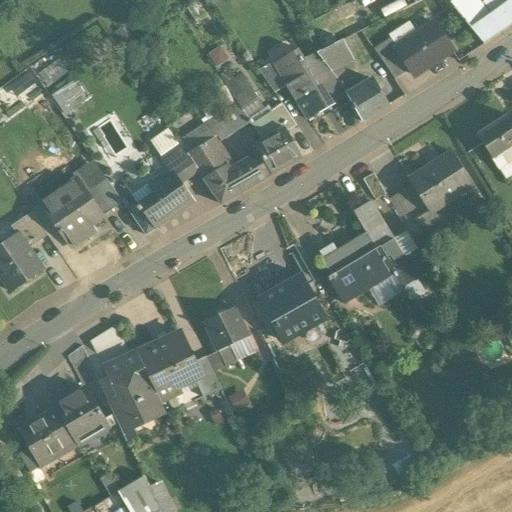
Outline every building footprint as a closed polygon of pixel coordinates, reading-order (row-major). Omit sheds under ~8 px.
[(263,0),(273,14),(282,7),(276,0),(263,0)] [(309,0),(295,0),(284,9),(290,19),(314,7),(309,0)] [(374,0),(368,0),(343,14),(354,35),(373,24),(367,13),(378,6),(374,0)] [(457,0),(451,5),(454,9),(453,9),(483,46),(511,27),(511,26),(511,0),(505,0),(489,12),(479,0),(457,0)] [(395,48),(394,49),(405,65),(413,78),(452,52),(433,24),(395,48)] [(390,40),(373,51),(389,75),(405,65),(394,49),(395,48),(390,40)] [(342,41),(316,55),(329,71),(335,69),(352,61),(342,41)] [(303,62),(297,52),(275,67),(288,88),(309,120),(346,97),(339,83),(332,75),(329,71),(316,55),(316,54),(303,62)] [(275,67),(273,64),(259,73),(275,96),(288,88),(275,67)] [(221,79),(235,100),(243,94),(246,99),(251,95),(238,74),(233,78),(228,69),(218,75),(221,79)] [(355,93),(347,78),(339,83),(346,97),(347,97),(355,93)] [(355,93),(347,97),(361,123),(389,107),(374,82),(355,93)] [(61,94),(70,109),(87,98),(77,83),(61,94)] [(237,104),(190,134),(198,147),(187,154),(188,155),(197,170),(199,172),(203,179),(228,166),(219,155),(223,152),(218,144),(250,124),(249,121),(243,113),(252,107),(246,99),(243,94),(235,100),(237,104)] [(257,103),(251,95),(246,99),(252,107),(257,103)] [(252,107),(243,113),(249,121),(264,111),(258,103),(257,103),(252,107)] [(280,103),(270,109),(283,129),(294,123),(280,103)] [(269,108),(264,111),(249,121),(250,124),(262,141),(283,129),(270,109),(269,108)] [(511,122),(508,117),(478,136),(499,169),(511,160),(511,122)] [(262,141),(254,146),(272,176),(301,159),(283,129),(262,141)] [(186,156),(181,148),(163,161),(171,172),(173,171),(177,177),(181,174),(185,179),(197,170),(188,155),(186,156)] [(452,153),(409,180),(421,199),(431,215),(431,214),(429,210),(471,184),(473,188),(474,188),(452,153)] [(511,160),(499,169),(505,178),(511,173),(511,160)] [(228,166),(203,179),(221,205),(259,183),(249,170),(246,172),(242,165),(231,171),(228,166)] [(171,172),(148,188),(154,196),(138,207),(154,230),(194,202),(177,177),(173,171),(171,172)] [(374,175),(363,181),(375,202),(386,195),(374,175)] [(76,180),(54,196),(57,201),(45,209),(41,205),(39,206),(62,238),(63,237),(71,249),(94,233),(90,226),(102,217),(87,195),(76,180)] [(122,204),(106,181),(87,195),(102,217),(122,204)] [(425,235),(422,231),(407,207),(397,192),(387,198),(414,242),(425,235)] [(431,215),(421,199),(407,207),(422,231),(436,222),(431,215)] [(371,204),(355,214),(369,238),(370,237),(392,276),(393,276),(401,288),(429,272),(418,250),(404,258),(371,204)] [(138,207),(129,214),(144,236),(154,230),(138,207)] [(31,214),(10,229),(16,237),(27,253),(28,252),(47,238),(31,214)] [(16,237),(0,247),(0,278),(11,296),(43,274),(28,252),(27,253),(16,237)] [(340,255),(325,265),(332,277),(328,279),(340,298),(365,283),(372,279),(376,286),(392,276),(370,237),(369,238),(340,255)] [(334,246),(319,255),(325,265),(340,255),(334,246)] [(372,279),(365,283),(378,304),(402,290),(401,288),(393,276),(392,276),(376,286),(372,279)] [(302,278),(259,301),(282,343),(325,320),(302,278)] [(233,310),(204,323),(218,352),(229,347),(247,339),(233,310)] [(115,328),(90,343),(102,368),(129,355),(115,328)] [(180,334),(137,355),(161,403),(179,394),(175,386),(193,377),(199,374),(194,362),(180,334)] [(229,347),(218,352),(225,368),(236,363),(229,347)] [(161,403),(137,355),(104,370),(110,382),(100,386),(122,430),(163,411),(161,403)] [(220,390),(206,358),(194,362),(199,374),(193,377),(203,399),(220,390)] [(84,389),(55,408),(56,411),(75,443),(78,447),(107,428),(84,389)] [(56,411),(22,431),(42,465),(47,463),(45,460),(75,443),(56,411)] [(109,475),(101,480),(107,490),(115,485),(109,475)] [(144,477),(120,490),(128,503),(132,511),(160,511),(147,485),(144,477)] [(147,485),(160,511),(171,511),(177,509),(162,478),(147,485)] [(115,485),(107,490),(118,509),(128,503),(120,490),(119,491),(115,485)]
